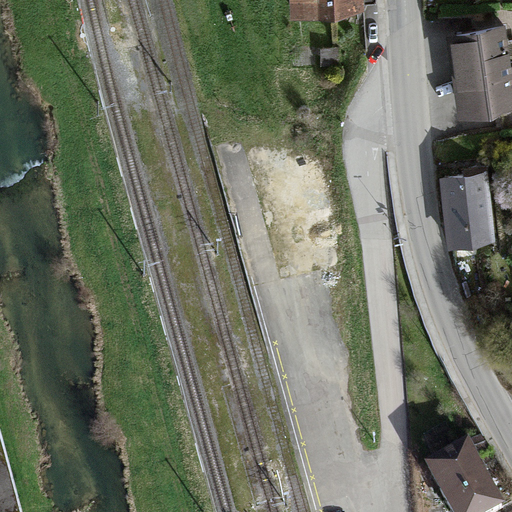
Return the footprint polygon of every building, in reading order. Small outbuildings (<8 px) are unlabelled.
[(362,12),(361,0),(297,0),(298,13),(362,12)] [(511,34),(460,40),(468,112),(511,106),(511,34)] [(446,183),(451,244),(492,240),(487,179),(446,183)] [(467,442),(426,465),(452,511),(490,511),(504,505),(467,442)] [(0,511),(15,511),(0,456),(0,511)]
